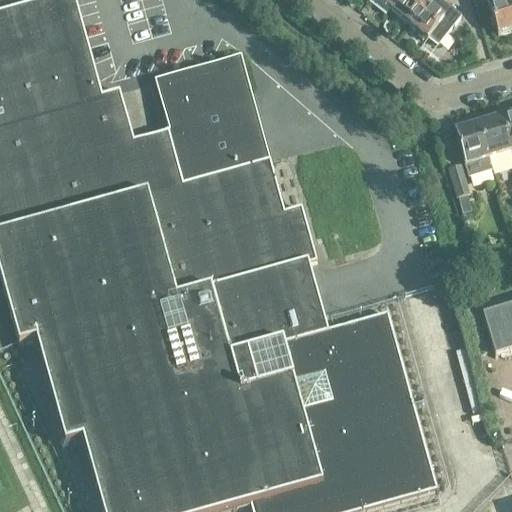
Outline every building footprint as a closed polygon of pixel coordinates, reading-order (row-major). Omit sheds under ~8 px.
[(83,444),(100,505),(101,511),(238,511),(249,509),(249,511),(373,511),(436,495),(387,319),(327,335),(324,326),(308,269),(317,266),(301,212),(284,217),(242,64),(156,88),(170,139),(135,149),(121,97),(103,102),(74,0),(52,0),(0,15),(0,284),(18,349),(35,344),(66,449),(83,444)] [(372,0),(390,14),(401,0),(372,0)] [(401,0),(390,14),(396,19),(408,28),(430,0),(401,0)] [(434,0),(430,0),(408,28),(427,42),(428,40),(438,48),(460,20),(434,0)] [(511,33),(511,6),(511,5),(489,12),(497,38),(511,33)] [(511,119),(501,123),(511,156),(511,159),(511,119)] [(494,173),(511,168),(511,159),(511,156),(501,123),(478,129),(488,163),(491,172),(494,173)] [(488,163),(478,129),(455,136),(468,181),(492,174),(491,172),(488,163)] [(456,202),(457,202),(461,217),(472,213),(468,199),(469,198),(460,168),(447,172),(456,202)] [(511,310),(482,319),(494,360),(511,354),(511,310)]
